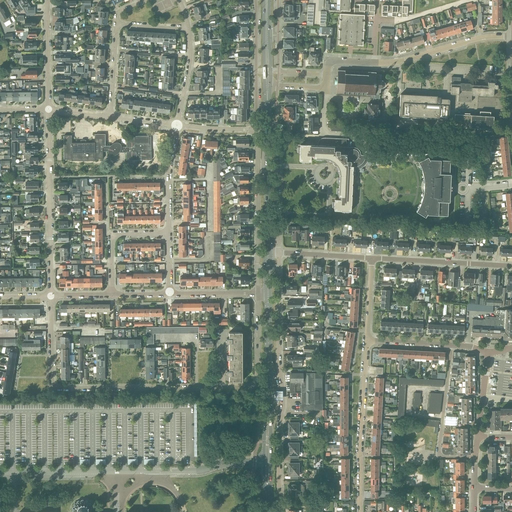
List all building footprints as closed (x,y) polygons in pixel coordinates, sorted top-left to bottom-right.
[(14,11),(17,9),(19,12),(20,11),(22,8),(19,3),(17,4),(14,0),(10,0),(8,2),(12,9),(12,8),(14,11)] [(235,4),(231,6),(231,10),(239,9),(239,10),(244,10),(244,9),(244,8),(248,8),(248,2),(240,2),(240,4),(235,4)] [(364,15),(364,5),(359,4),(359,8),(354,8),(354,15),(360,15),(360,17),(364,17),(364,15)] [(412,12),(412,5),(402,4),(402,6),(402,17),(407,18),(407,11),(412,12)] [(193,8),(195,14),(207,11),(205,5),(200,6),(193,8)] [(284,5),(284,9),(282,9),(282,13),(284,13),(284,14),(284,21),(290,21),(291,22),(292,22),(293,21),(294,20),(296,20),(296,17),(298,17),(298,14),(299,14),(300,14),(300,6),(294,6),(293,5),(284,5)] [(364,15),(364,12),(369,12),(369,16),(374,16),(375,5),(364,5),(364,15)] [(392,13),(391,17),(392,17),(392,6),(382,5),(381,16),(387,17),(387,13),(388,13),(392,13)] [(0,16),(3,22),(4,23),(10,20),(8,18),(9,17),(7,14),(6,15),(1,6),(0,6),(0,16)] [(401,17),(402,17),(402,6),(392,6),(392,17),(397,17),(397,13),(402,14),(401,17)] [(501,7),(492,7),(492,25),(501,25),(501,7)] [(99,18),(107,19),(107,12),(104,12),(104,8),(99,8),(99,12),(98,12),(98,15),(99,15),(99,18)] [(207,11),(195,14),(196,20),(203,18),(203,16),(208,14),(207,11)] [(352,15),(340,14),(339,18),(341,18),(341,20),(339,20),(339,28),(341,28),(341,30),(339,30),(338,38),(340,38),(340,40),(338,40),(338,45),(350,45),(352,15)] [(360,19),(360,17),(360,15),(354,15),(352,15),(350,45),(363,46),(363,41),(361,41),(361,39),(363,39),(363,31),(361,31),(362,29),(363,29),(364,19),(360,19)] [(463,20),(464,22),(467,31),(473,29),(470,20),(468,21),(467,19),(463,20)] [(464,22),(458,24),(460,32),(467,31),(464,22)] [(460,32),(458,24),(452,26),(454,34),(460,32)] [(452,26),(446,28),(449,36),(454,34),(452,26)] [(437,39),(434,31),(433,28),(427,30),(428,33),(431,41),(437,39)] [(449,36),(446,28),(440,29),(443,38),(449,36)] [(440,29),(434,31),(437,39),(443,38),(440,29)] [(415,38),(417,45),(424,43),(422,36),(421,36),(420,32),(414,34),(414,35),(415,38)] [(392,51),(392,42),(392,36),(393,37),(394,34),(390,33),(390,36),(390,42),(384,42),(384,51),(392,51)] [(169,43),(168,49),(168,53),(174,53),(174,49),(172,49),(172,45),(176,45),(176,41),(175,41),(175,35),(175,34),(169,34),(169,43)] [(415,38),(409,40),(411,47),(417,45),(415,38)] [(295,39),(295,41),(289,41),(284,41),(284,45),(283,45),(283,46),(283,47),(284,48),(292,48),(295,48),(295,44),(297,44),(297,41),(298,39),(295,39)] [(405,49),(403,41),(399,42),(399,40),(396,41),(397,43),(396,43),(398,51),(405,49)] [(411,47),(409,40),(403,41),(405,49),(411,47)] [(56,45),(62,45),(62,50),(69,50),(69,44),(68,44),(68,41),(55,41),(56,45)] [(308,60),(308,64),(311,65),(317,65),(318,58),(319,51),(313,51),(314,48),(310,48),(309,60),(308,60)] [(283,64),(288,64),(288,59),(289,59),(289,57),(290,57),(290,54),(292,54),(292,51),(289,51),(289,53),(283,53),(283,64)] [(15,59),(20,59),(20,65),(36,65),(36,61),(38,61),(38,57),(36,57),(36,56),(21,56),(21,53),(15,53),(15,59)] [(56,61),(64,61),(65,61),(65,63),(79,63),(79,57),(69,57),(69,53),(63,53),(63,55),(56,55),(56,61)] [(235,60),(235,61),(236,61),(236,62),(242,62),(242,60),(248,60),(248,54),(238,54),(238,57),(235,58),(235,60)] [(165,59),(165,65),(173,65),(174,59),(171,59),(171,57),(165,57),(165,59)] [(197,77),(204,78),(206,78),(206,71),(208,71),(208,68),(201,68),(201,71),(197,71),(197,77)] [(239,77),(248,77),(248,71),(244,71),(244,68),(237,68),(237,71),(239,71),(239,77)] [(381,80),(381,75),(376,74),(376,72),(337,70),(337,77),(336,77),(336,79),(335,79),(334,85),(336,85),(336,87),(337,87),(336,94),(373,96),(372,104),(374,104),(374,100),(376,100),(376,99),(379,99),(379,95),(380,95),(380,94),(380,89),(381,89),(382,89),(382,88),(383,88),(384,87),(384,86),(385,86),(385,85),(385,84),(384,83),(384,82),(383,82),(383,81),(382,81),(381,81),(381,80)] [(471,95),(493,97),(493,93),(499,94),(500,89),(497,89),(498,85),(494,84),(494,83),(488,82),(487,86),(473,85),(473,84),(460,83),(461,78),(451,77),(451,87),(451,88),(450,94),(458,95),(458,101),(471,102),(471,95)] [(479,112),(479,116),(469,115),(469,114),(470,114),(464,113),(464,114),(464,115),(454,114),(454,119),(448,119),(449,101),(445,101),(445,100),(440,100),(440,97),(437,97),(437,96),(400,94),(399,117),(439,119),(438,121),(451,122),(451,131),(471,132),(474,132),(475,132),(475,128),(492,129),(493,116),(490,116),(490,112),(490,113),(490,112),(479,112)] [(298,95),(291,95),(291,102),(291,104),(292,104),(292,102),(298,102),(298,100),(299,100),(299,97),(298,97),(298,95)] [(169,105),(164,104),(163,113),(169,114),(169,111),(172,111),(174,103),(170,103),(169,105)] [(378,105),(374,104),(372,104),(367,104),(367,109),(364,109),(364,113),(362,113),(362,117),(368,118),(368,119),(373,119),(373,118),(379,118),(379,111),(381,111),(381,106),(382,106),(382,103),(378,103),(378,105)] [(219,110),(213,110),(213,119),(219,119),(219,115),(222,115),(222,108),(219,108),(219,110)] [(308,121),(303,121),(303,124),(317,124),(317,118),(312,118),(312,114),(308,114),(308,116),(308,121)] [(317,124),(303,124),(304,128),(308,128),(308,134),(311,134),(311,131),(317,131),(317,124)] [(103,159),(103,152),(103,146),(105,146),(105,134),(94,134),(95,143),(85,143),(84,143),(84,141),(82,141),(82,143),(81,143),(72,143),(72,135),(64,136),(64,160),(71,159),(72,161),(95,161),(95,159),(103,159)] [(126,138),(126,147),(121,147),(121,145),(120,144),(118,143),(117,143),(115,143),(113,144),(112,145),(111,146),(105,146),(103,146),(103,152),(108,152),(108,153),(109,155),(111,156),(112,156),(114,156),(115,155),(117,154),(118,153),(126,153),(126,160),(151,160),(151,151),(147,151),(147,147),(151,147),(151,137),(148,137),(148,136),(138,136),(138,137),(135,138),(135,137),(126,137),(126,138)] [(326,159),(333,162),(333,164),(334,165),(335,166),(337,166),(339,173),(339,175),(339,177),(339,184),(339,188),(338,188),(338,195),(338,200),(335,200),(334,202),(334,209),(334,211),(342,211),(348,212),(348,211),(351,211),(351,204),(351,197),(351,193),(352,193),(352,186),(352,182),(352,179),(353,179),(354,179),(355,179),(357,177),(358,176),(358,174),(358,171),(357,169),(360,167),(363,165),(366,162),(367,159),(368,155),(360,155),(360,153),(359,151),(358,149),(356,148),(353,147),(348,147),(348,139),(325,138),(322,138),(320,139),(318,141),(318,143),(317,146),(314,146),(314,145),(308,145),(300,145),(300,147),(299,154),(300,154),(299,161),(301,161),(301,162),(308,162),(311,162),(311,158),(316,159),(322,159),(324,159),(326,159)] [(204,148),(211,149),(211,142),(211,140),(208,140),(208,141),(205,141),(205,145),(202,145),(201,151),(204,151),(204,148)] [(29,146),(27,147),(24,147),(24,150),(22,150),(23,154),(30,154),(30,153),(38,153),(38,146),(32,146),(32,145),(31,145),(30,146),(29,146)] [(38,158),(33,158),(33,155),(23,155),(23,159),(25,159),(25,160),(25,162),(30,162),(30,164),(38,164),(38,158)] [(190,158),(187,158),(180,157),(179,157),(179,159),(180,160),(179,163),(186,164),(189,164),(192,165),(193,162),(193,159),(190,158)] [(453,177),(452,175),(449,174),(450,161),(436,160),(436,161),(430,161),(428,157),(418,162),(420,166),(422,171),(423,179),(424,183),(423,191),(423,196),(420,204),(418,208),(416,212),(425,218),(427,214),(434,214),(434,216),(447,216),(448,203),(451,203),(452,200),(452,198),(453,196),(453,193),(450,193),(450,184),(453,185),(453,182),(453,179),(453,177)] [(227,160),(224,162),(220,164),(222,169),(227,167),(230,166),(227,160)] [(37,169),(29,169),(24,169),(24,175),(29,175),(29,178),(34,178),(34,175),(37,175),(37,172),(38,171),(38,170),(37,169)] [(120,191),(123,191),(123,183),(122,183),(120,183),(117,183),(117,191),(113,191),(113,194),(120,193),(120,191)] [(233,187),(229,190),(223,193),(225,196),(231,193),(230,192),(235,190),(233,187)] [(299,227),(288,227),(288,233),(292,233),(292,234),(292,241),(299,241),(299,233),(304,233),(304,230),(299,230),(299,227)] [(237,238),(237,235),(233,235),(233,232),(233,231),(226,231),(226,236),(227,236),(227,240),(237,239),(237,238)] [(466,234),(470,234),(469,238),(476,239),(477,232),(470,232),(470,231),(467,231),(466,234)] [(497,240),(498,239),(498,234),(492,234),(492,232),(488,232),(487,239),(497,240)] [(345,240),(340,240),(340,247),(346,247),(346,245),(348,245),(348,239),(345,239),(345,240)] [(355,247),(361,248),(361,241),(357,241),(357,239),(354,239),(353,246),(355,246),(355,247)] [(378,240),(378,241),(375,240),(374,247),(376,247),(376,249),(382,249),(382,242),(382,240),(378,240)] [(382,242),(382,249),(387,249),(388,247),(389,248),(390,241),(387,241),(387,242),(382,242)] [(407,244),(403,243),(403,250),(408,251),(408,249),(410,249),(411,243),(408,242),(407,244)] [(428,245),(424,245),(423,251),(429,252),(429,250),(431,250),(432,244),(429,244),(428,245)] [(438,252),(444,253),(445,246),(440,246),(440,244),(437,244),(437,250),(439,251),(438,252)] [(465,254),(466,247),(466,245),(461,244),(461,245),(458,245),(458,252),(459,252),(459,254),(465,254)] [(449,246),(445,246),(444,253),(450,253),(450,251),(452,251),(452,245),(449,245),(449,246)] [(466,247),(465,254),(471,254),(471,252),(473,253),(473,246),(470,246),(470,247),(466,247)] [(486,248),(486,255),(492,256),(492,254),(494,254),(494,248),(491,247),(491,249),(486,248)] [(501,256),(507,256),(507,250),(503,249),(503,248),(500,248),(499,254),(501,254),(501,256)] [(239,259),(238,259),(239,266),(249,266),(249,259),(242,259),(242,258),(239,258),(239,259)] [(302,267),(297,267),(297,265),(288,265),(288,272),(289,272),(289,276),(295,276),(295,272),(297,272),(297,269),(302,269),(302,270),(305,270),(305,265),(302,265),(302,267)] [(323,285),(327,285),(328,277),(331,277),(331,274),(332,266),(326,266),(326,273),(323,273),(323,285)] [(353,280),(353,278),(357,278),(357,275),(359,275),(359,268),(353,268),(353,274),(348,274),(348,285),(351,286),(351,280),(353,280)] [(448,280),(448,283),(448,286),(451,286),(451,287),(452,288),(456,288),(456,289),(457,290),(460,290),(460,281),(458,281),(457,280),(457,273),(454,272),(450,271),(450,272),(449,272),(449,280),(448,280)] [(497,275),(495,274),(494,287),(494,295),(501,296),(502,286),(498,285),(498,284),(499,284),(499,275),(498,275),(497,275)] [(502,300),(501,306),(509,306),(510,301),(506,301),(506,295),(503,295),(502,300)] [(501,335),(503,335),(509,336),(510,328),(511,328),(511,309),(501,309),(501,310),(497,310),(496,314),(497,314),(497,316),(496,316),(496,318),(495,327),(501,327),(501,335)] [(292,310),(292,313),(288,313),(288,319),(298,319),(298,316),(302,316),(302,313),(298,313),(298,310),(292,310)] [(249,321),(249,311),(237,311),(237,315),(240,315),(240,321),(249,321)] [(495,327),(496,318),(485,317),(485,320),(472,320),(471,336),(500,337),(501,335),(501,327),(495,327)] [(511,339),(511,328),(510,328),(509,336),(503,335),(503,339),(511,339)] [(227,350),(241,349),(241,333),(227,333),(227,339),(225,339),(225,344),(227,344),(227,350)] [(179,351),(182,351),(182,355),(189,355),(189,349),(179,349),(179,345),(173,345),(173,349),(175,349),(175,351),(179,351)] [(5,351),(5,354),(9,354),(9,358),(15,359),(16,353),(14,353),(15,349),(6,347),(5,351)] [(241,349),(227,350),(227,355),(225,355),(225,360),(227,360),(227,366),(241,366),(241,349)] [(453,359),(452,362),(460,363),(474,363),(474,356),(474,354),(465,354),(465,353),(453,352),(452,359),(453,359)] [(292,361),(292,367),(301,367),(301,358),(297,358),(296,357),(297,356),(295,356),(295,354),(292,354),(292,356),(287,356),(287,361),(292,361)] [(474,369),(474,363),(460,363),(452,362),(452,365),(452,369),(457,370),(457,369),(474,369)] [(241,366),(227,366),(227,371),(225,371),(225,376),(227,377),(228,382),(241,382),(241,366)] [(299,404),(299,410),(322,410),(322,373),(302,373),(290,373),(290,393),(301,393),(301,404),(299,404)] [(0,393),(0,396),(3,396),(3,394),(9,395),(9,394),(10,388),(1,386),(0,389),(3,389),(3,393),(2,394),(0,393)] [(474,393),(474,387),(457,387),(449,386),(448,395),(456,396),(471,396),(471,393),(474,393)] [(448,401),(447,404),(452,404),(454,405),(471,405),(471,396),(456,396),(448,395),(448,401)] [(501,409),(501,412),(501,419),(511,419),(511,410),(502,410),(502,409),(501,409)] [(501,419),(501,412),(500,412),(500,411),(491,411),(491,430),(500,430),(500,419),(501,419)] [(471,423),(471,417),(454,417),(446,416),(445,425),(452,426),(467,426),(467,424),(467,423),(471,423)] [(288,425),(288,429),(302,429),(302,427),(298,427),(298,423),(298,420),(290,420),(290,423),(288,423),(288,425)] [(451,434),(467,434),(467,426),(452,426),(445,425),(444,433),(451,434)] [(302,429),(288,429),(288,433),(288,435),(290,435),(290,439),(298,439),(298,435),(298,431),(302,431),(302,429)] [(288,446),(288,449),(302,449),(302,447),(298,447),(298,443),(298,440),(290,440),(290,443),(288,443),(288,446)] [(467,453),(467,447),(452,446),(449,447),(442,446),(442,449),(442,451),(442,452),(443,453),(444,454),(445,454),(446,455),(457,455),(458,455),(462,455),(462,453),(467,453)] [(302,449),(288,449),(288,453),(288,454),(290,454),(290,455),(290,459),(298,459),(298,455),(298,451),(302,451),(302,449)] [(288,466),(288,469),(302,469),(302,467),(298,467),(298,463),(298,460),(290,460),(290,463),(288,463),(288,466)] [(453,460),(453,463),(453,477),(458,477),(458,475),(463,475),(463,463),(458,463),(458,460),(453,460)] [(302,469),(288,469),(288,473),(288,476),(290,476),(290,479),(297,479),(297,476),(298,476),(298,472),(302,472),(302,469)] [(453,486),(455,486),(463,486),(463,480),(458,480),(458,477),(453,477),(453,480),(452,480),(452,486),(453,486)] [(306,481),(306,485),(302,485),(300,485),(288,485),(288,496),(289,496),(289,497),(290,497),(291,497),(292,496),(295,496),(295,491),(300,491),(302,491),(312,491),(312,481),(306,481)] [(463,486),(455,486),(455,492),(449,492),(449,495),(458,495),(458,492),(463,492),(463,486)] [(449,498),(452,498),(452,504),(456,504),(463,504),(463,498),(458,498),(458,495),(449,495),(449,498)] [(162,511),(163,511),(152,511),(129,511),(130,511),(128,511),(127,511),(91,511),(92,510),(93,509),(92,507),(91,507),(90,506),(91,506),(91,504),(90,503),(89,503),(88,503),(87,501),(86,500),(85,501),(84,501),(83,500),(81,500),(80,501),(80,502),(80,501),(78,501),(77,501),(76,502),(76,503),(74,503),(73,504),(73,506),(74,506),(73,507),(72,507),(72,509),(72,510),(73,510),(71,511),(162,511)]
